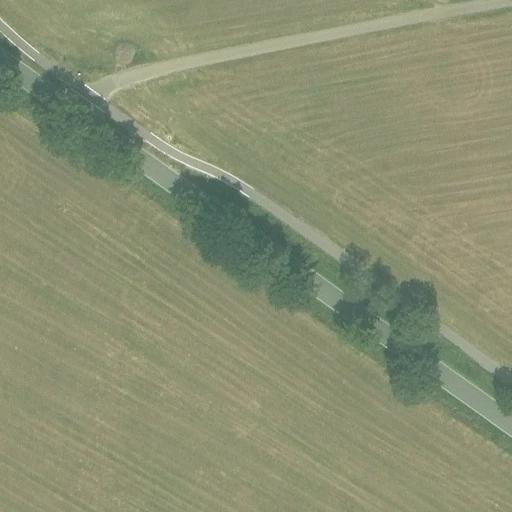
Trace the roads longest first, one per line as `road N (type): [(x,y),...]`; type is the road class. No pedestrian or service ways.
road 1 (tertiary): [(511,429),(61,106)]
road 2 (unclassified): [(61,106),(138,77),(511,4)]
